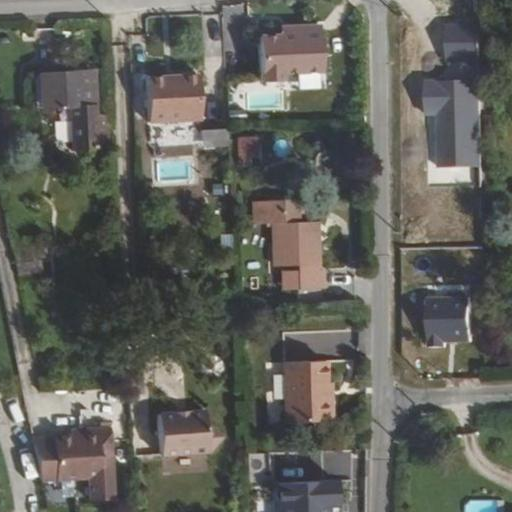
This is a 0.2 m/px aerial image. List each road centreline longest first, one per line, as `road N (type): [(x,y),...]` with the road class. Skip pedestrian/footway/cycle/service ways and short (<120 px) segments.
road 1 (residential): [(377,0),(382,403)]
road 2 (residential): [(511,398),(382,403)]
